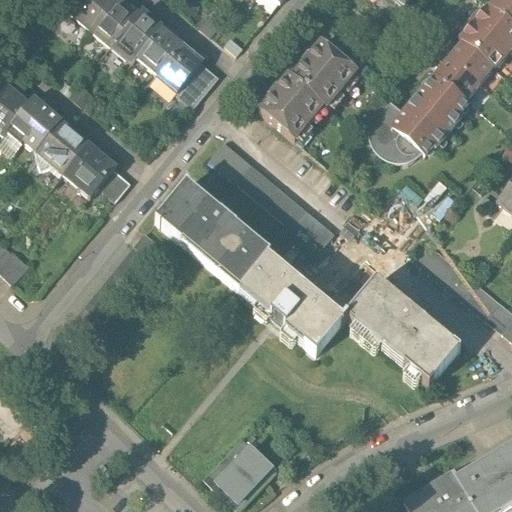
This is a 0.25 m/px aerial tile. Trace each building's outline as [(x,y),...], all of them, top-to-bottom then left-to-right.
[(92,0),(80,14),(100,31),(126,0),(92,0)] [(147,17),(126,0),(100,31),(121,48),(126,42),(147,17)] [(511,11),(497,0),(496,0),(483,17),(511,39),(511,11)] [(511,0),(497,0),(511,11),(511,0)] [(126,42),(147,59),(172,29),(152,11),(147,17),(126,42)] [(505,62),(511,53),(511,39),(483,17),(470,34),(471,35),(503,61),(505,62)] [(147,59),(167,76),(193,46),(172,29),(147,59)] [(330,35),(300,70),(333,98),(336,101),(366,66),(330,35)] [(471,35),(457,52),(489,78),(503,61),(471,35)] [(213,63),(193,46),(167,76),(188,93),(213,63)] [(475,96),(489,78),(457,52),(442,69),(475,96)] [(228,75),(213,63),(188,93),(203,106),(228,75)] [(299,69),(268,105),(302,135),(333,98),(300,70),(299,69)] [(478,99),(475,96),(442,69),(411,108),(399,123),(432,150),(434,151),(442,141),(446,143),(472,111),(470,109),(478,99)] [(103,94),(90,83),(85,89),(75,80),(69,88),(92,107),(103,94)] [(0,124),(12,135),(19,127),(39,103),(13,81),(0,96),(0,124)] [(428,153),(432,150),(399,123),(411,108),(395,95),(384,109),(381,113),(379,119),(378,123),(378,128),(378,133),(379,138),(381,143),(383,147),(386,151),(390,153),(394,156),(399,159),(404,160),(410,160),(416,159),(422,157),(428,153)] [(19,127),(46,151),(72,120),(45,97),(39,103),(19,127)] [(46,151),(74,174),(100,144),(72,120),(46,151)] [(345,231),(233,141),(217,160),(329,250),(345,231)] [(127,167),(100,144),(74,174),(101,197),(110,187),(125,170),(127,167)] [(140,183),(125,170),(110,187),(125,200),(140,183)] [(164,220),(246,287),(276,251),(194,184),(164,220)] [(0,229),(0,260),(23,283),(39,266),(0,229)] [(176,249),(153,231),(76,324),(98,342),(176,249)] [(511,302),(436,239),(421,256),(511,331),(511,302)] [(356,316),(276,251),(246,287),(327,353),(357,317),(356,316)] [(387,278),(356,316),(357,317),(439,385),(471,347),(387,278)] [(251,437),(213,477),(247,510),(286,470),(251,437)] [(511,448),(465,476),(487,511),(504,511),(511,507),(511,448)] [(419,511),(487,511),(465,476),(463,473),(414,503),(419,511)]
